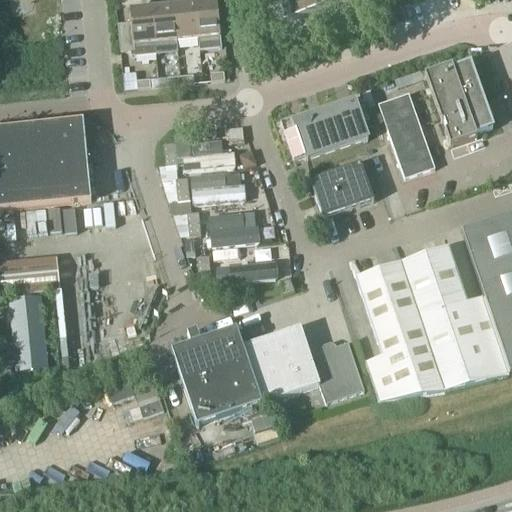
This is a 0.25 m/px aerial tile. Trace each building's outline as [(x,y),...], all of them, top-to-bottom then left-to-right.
[(310,0),(314,14),(387,2),(386,0),(310,0)] [(194,6),(198,41),(199,53),(222,51),(220,39),(217,4),(194,6)] [(194,6),(175,8),(173,8),(176,43),(198,41),(194,6)] [(173,8),(158,10),(151,11),(153,37),(155,57),(156,58),(178,56),(176,43),(173,8)] [(130,26),(117,27),(120,55),(135,54),(136,59),(155,57),(153,37),(151,11),(129,13),(130,26)] [(425,78),(442,126),(444,125),(447,134),(445,134),(450,150),(477,140),(476,137),(493,130),(489,120),(492,119),(488,108),(485,109),(483,103),(488,93),(478,89),(470,66),(453,72),(452,69),(425,78)] [(224,75),(211,77),(212,85),(225,84),(224,75)] [(193,78),(180,80),(181,88),(194,87),(193,78)] [(168,89),(181,88),(180,80),(167,81),(168,89)] [(138,92),(151,91),(150,82),(137,84),(138,92)] [(408,92),(374,103),(402,188),(437,176),(408,92)] [(306,164),(368,143),(355,105),(310,120),(308,117),(280,126),(294,166),(305,162),(306,164)] [(83,123),(0,131),(0,213),(91,205),(83,123)] [(180,162),(180,174),(234,171),(233,154),(222,155),(221,144),(191,147),(189,138),(174,140),(175,146),(177,160),(179,161),(180,162)] [(178,168),(177,160),(175,146),(163,148),(166,170),(178,168)] [(309,184),(323,222),(374,205),(361,167),(309,184)] [(225,176),(190,180),(193,209),(247,204),(246,189),(227,190),(225,176)] [(190,204),(187,181),(175,183),(178,205),(190,204)] [(201,238),(199,216),(187,217),(189,239),(201,238)] [(244,217),(208,220),(211,250),(260,246),(258,229),(246,231),(244,217)] [(511,218),(462,236),(510,379),(511,378),(511,218)] [(468,307),(449,252),(402,268),(430,347),(442,378),(448,395),(509,379),(483,302),(468,307)] [(211,281),(209,260),(197,261),(199,282),(211,281)] [(57,262),(0,267),(0,298),(60,293),(57,262)] [(277,266),(216,270),(218,287),(278,281),(277,266)] [(430,347),(402,268),(356,284),(383,362),(430,347)] [(290,283),(280,287),(284,297),(294,293),(290,283)] [(41,301),(9,304),(16,374),(47,371),(41,301)] [(319,389),(326,408),(365,395),(349,347),(311,360),(301,331),(243,350),(237,333),(201,344),(197,333),(187,337),(203,385),(184,392),(197,430),(319,389)] [(430,347),(366,368),(379,405),(445,395),(448,395),(442,378),(430,347)] [(136,424),(143,422),(164,415),(152,380),(132,387),(140,410),(132,413),(136,424)] [(130,389),(107,396),(111,408),(134,400),(130,389)]
